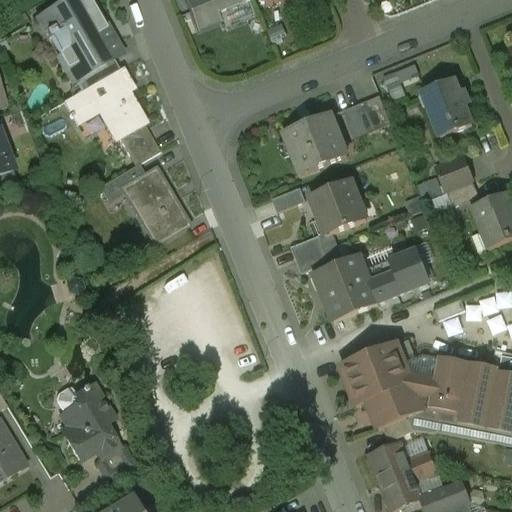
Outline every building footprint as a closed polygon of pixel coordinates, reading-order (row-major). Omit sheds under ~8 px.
[(74,0),(67,4),(41,19),(78,83),(109,65),(113,63),(105,49),(110,46),(102,33),(105,31),(86,0),(74,0)] [(184,0),(198,34),(220,24),(216,15),(252,1),(251,0),(184,0)] [(109,65),(78,83),(84,93),(114,75),(109,65)] [(420,66),(387,78),(392,91),(425,78),(420,66)] [(84,93),(63,105),(75,126),(96,114),(115,146),(120,143),(144,129),(147,127),(123,86),(128,83),(121,72),(84,93)] [(454,84),(422,97),(441,142),(473,129),(465,110),(470,107),(464,94),(459,97),(454,84)] [(380,100),(356,109),(367,137),(391,127),(380,100)] [(330,118),(286,136),(295,159),(294,160),(301,178),(347,160),(330,118)] [(144,129),(120,143),(135,170),(138,168),(159,156),(144,129)] [(0,141),(0,190),(17,184),(0,141)] [(463,161),(437,172),(447,196),(473,186),(463,161)] [(135,170),(100,191),(110,208),(126,198),(122,192),(145,179),(138,168),(135,170)] [(145,179),(122,192),(126,198),(156,248),(188,228),(155,173),(145,179)] [(351,184),(310,201),(326,240),(367,223),(351,184)] [(473,186),(447,196),(453,211),(479,200),(473,186)] [(300,192),(272,203),(278,216),(305,205),(300,192)] [(511,212),(506,198),(473,212),(483,236),(489,250),(490,252),(511,243),(511,212)] [(483,236),(473,240),(479,254),(489,250),(483,236)] [(319,239),(291,251),(296,263),(324,252),(319,239)] [(324,252),(296,263),(301,277),(329,265),(324,252)] [(415,254),(391,264),(395,276),(370,287),(378,307),(428,287),(415,254)] [(359,260),(318,276),(330,306),(326,307),(334,326),(378,308),(378,307),(370,287),(365,275),(359,260)] [(391,264),(365,275),(370,287),(395,276),(391,264)] [(397,348),(340,370),(356,410),(367,406),(368,408),(371,407),(376,419),(373,420),(374,423),(378,421),(381,430),(378,431),(378,434),(384,432),(407,422),(412,435),(413,434),(436,437),(437,435),(511,449),(511,379),(511,380),(511,379),(511,374),(507,367),(500,372),(499,372),(498,374),(497,373),(497,375),(484,372),(484,371),(482,370),(482,372),(469,369),(470,368),(467,368),(467,369),(455,367),(455,365),(453,365),(453,366),(440,364),(440,362),(438,362),(438,364),(424,361),(405,368),(397,348)] [(93,388),(86,392),(85,391),(82,393),(83,394),(75,399),(77,402),(76,409),(64,416),(62,417),(75,437),(66,443),(78,462),(90,455),(91,453),(97,455),(100,460),(98,467),(111,488),(138,471),(126,450),(119,448),(106,428),(115,423),(93,388)] [(70,390),(59,398),(57,405),(64,416),(76,409),(77,402),(75,399),(70,390)] [(407,422),(384,432),(389,444),(412,435),(407,422)] [(0,485),(26,469),(0,428),(0,485)] [(400,446),(369,458),(381,486),(433,466),(428,454),(406,463),(400,446)] [(433,466),(381,486),(390,511),(399,511),(422,503),(416,486),(437,477),(433,466)] [(462,486),(429,499),(434,511),(451,511),(468,506),(470,505),(462,486)] [(144,511),(137,500),(118,511),(144,511)]
